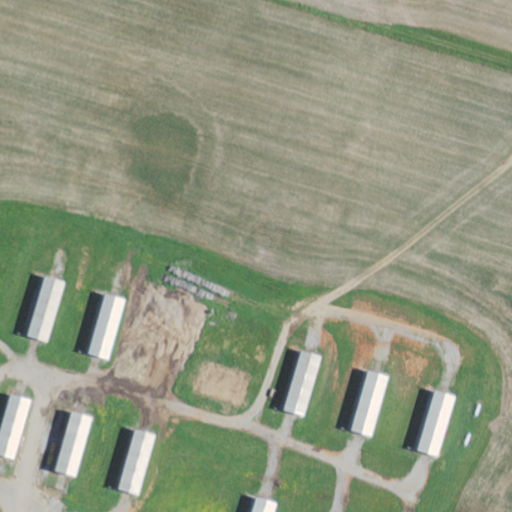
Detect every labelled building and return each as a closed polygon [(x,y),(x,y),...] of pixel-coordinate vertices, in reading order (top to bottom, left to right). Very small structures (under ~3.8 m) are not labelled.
[(69,283),(48,278),(33,338),(54,344),(69,283)] [(115,362),(130,301),(104,295),(88,355),(115,362)] [(288,413),(310,418),(326,358),(303,352),(288,413)] [(251,376),(209,365),(201,395),(243,406),(251,376)] [(443,459),(461,399),(433,391),(415,451),(443,459)] [(0,452),(0,456),(20,462),(35,402),(14,396),(0,452)] [(82,479),(97,419),(75,413),(60,474),(82,479)] [(123,492),(145,497),(160,437),(138,431),(123,492)] [(280,511),(282,505),(257,499),(253,511),(280,511)]
